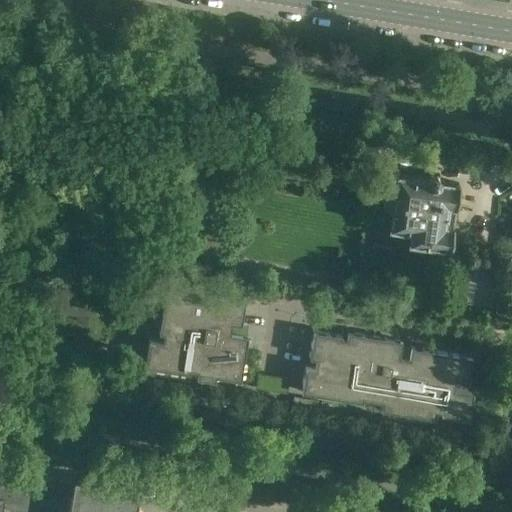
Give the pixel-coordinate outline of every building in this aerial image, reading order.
[(449,248),(455,208),(459,183),(438,180),(439,174),(428,172),(427,178),(397,174),(397,175),(386,174),(379,214),(391,216),(388,226),(409,230),(408,241),(449,248)] [(511,230),(503,229),(500,252),(503,252),(501,262),(511,263),(511,230)] [(192,293),(165,289),(158,333),(163,334),(162,342),(148,340),(144,366),(188,373),(189,371),(196,372),(195,378),(214,381),(215,377),(239,381),(247,336),(236,334),(237,324),(240,325),(245,298),(200,291),(199,300),(191,298),(192,293)] [(305,365),(300,392),(361,402),(362,400),(381,403),(380,410),(434,419),(435,412),(441,412),(440,415),(468,419),(473,393),(470,392),(472,383),(467,383),(471,357),(410,347),(408,358),(398,357),(401,341),(347,332),(345,339),(340,338),(341,336),(313,331),(308,358),(315,359),(314,367),(305,365)] [(257,373),(254,388),(286,393),(289,379),(257,373)] [(133,511),(138,489),(72,478),(72,481),(0,469),(0,511),(133,511)]
